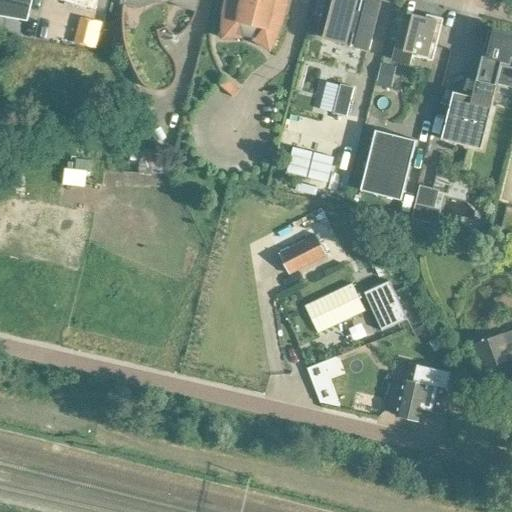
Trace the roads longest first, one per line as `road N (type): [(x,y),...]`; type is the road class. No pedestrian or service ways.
road 1 (residential): [(511,461),(0,346)]
road 2 (track): [(432,511),(92,431)]
